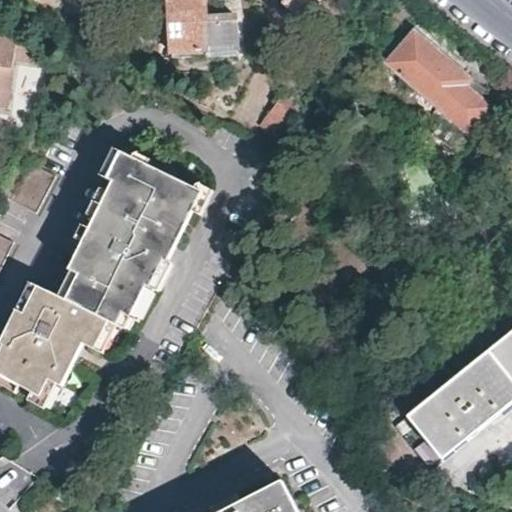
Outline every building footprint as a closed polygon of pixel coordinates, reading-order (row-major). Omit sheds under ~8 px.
[(168,0),(171,51),(213,50),(236,49),(234,16),(210,16),(205,16),(203,0),(168,0)] [(283,0),(282,2),(302,19),(317,0),(283,0)] [(470,79),(413,31),(385,62),(468,133),(491,107),(466,85),(470,79)] [(0,107),(6,108),(17,40),(0,37),(0,107)] [(298,106),(285,96),(262,125),(275,135),(298,106)] [(117,328),(125,332),(141,299),(145,301),(158,274),(161,274),(186,223),(195,205),(187,201),(142,178),(126,170),(114,165),(101,192),(106,195),(63,282),(66,284),(71,287),(59,313),(53,310),(30,299),(16,328),(7,324),(0,339),(0,394),(25,407),(33,411),(42,393),(50,397),(54,399),(71,369),(65,365),(71,353),(77,356),(98,366),(112,338),(117,328)] [(129,165),(126,170),(142,178),(144,172),(129,165)] [(29,183),(19,179),(0,215),(26,229),(47,192),(29,183)] [(190,195),(187,201),(195,205),(186,223),(193,227),(205,203),(190,195)] [(141,299),(125,332),(133,336),(149,303),(145,301),(141,299)] [(120,343),(125,332),(117,328),(112,338),(120,343)] [(511,404),(511,329),(406,415),(443,460),(511,404)] [(71,369),(77,356),(71,353),(65,365),(71,369)] [(38,419),(50,397),(42,393),(33,411),(30,415),(38,419)] [(30,415),(33,411),(25,407),(23,412),(30,415)] [(296,511),(281,482),(244,501),(238,492),(211,506),(213,511),(296,511)]
